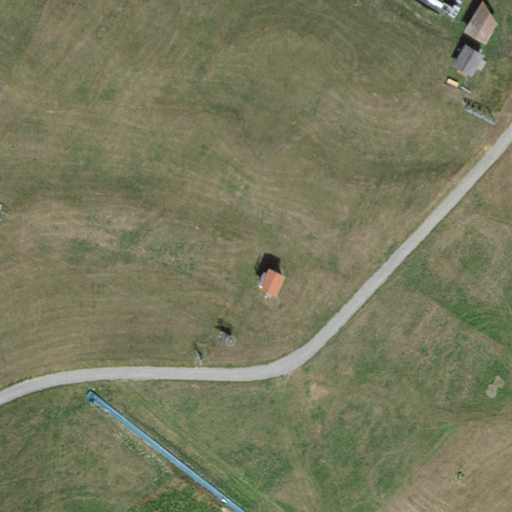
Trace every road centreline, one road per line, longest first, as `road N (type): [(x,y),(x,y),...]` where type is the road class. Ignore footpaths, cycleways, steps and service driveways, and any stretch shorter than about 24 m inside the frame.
road 1 (track): [(0,398),(94,372),(280,366),(307,350),(378,276)]
road 2 (track): [(94,372),(269,511)]
road 3 (residential): [(511,129),(378,276)]
